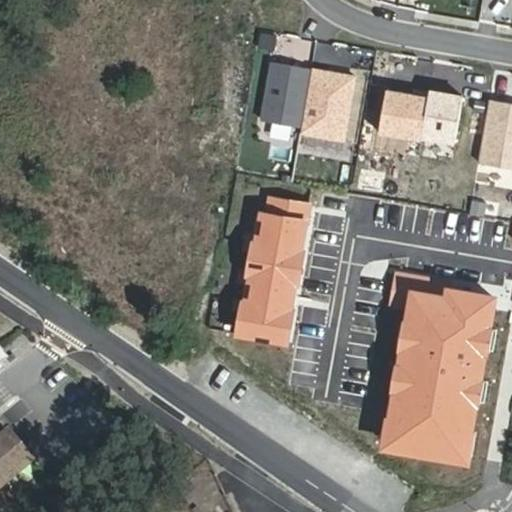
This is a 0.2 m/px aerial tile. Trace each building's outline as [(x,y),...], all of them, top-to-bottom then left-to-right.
[(312,69),(273,62),(263,120),(302,127),(312,69)] [(356,76),(312,69),(302,127),(301,133),(344,140),(356,76)] [(413,94),(387,89),(380,133),(422,140),(422,137),(430,92),(414,89),(413,94)] [(463,97),(430,91),(422,137),(455,142),(463,97)] [(511,103),(489,100),(478,163),(511,168),(511,103)] [(1,346),(12,359),(21,352),(10,339),(1,346)] [(23,474),(0,446),(0,486),(5,482),(9,486),(23,474)] [(5,482),(0,486),(0,492),(9,486),(5,482)]
